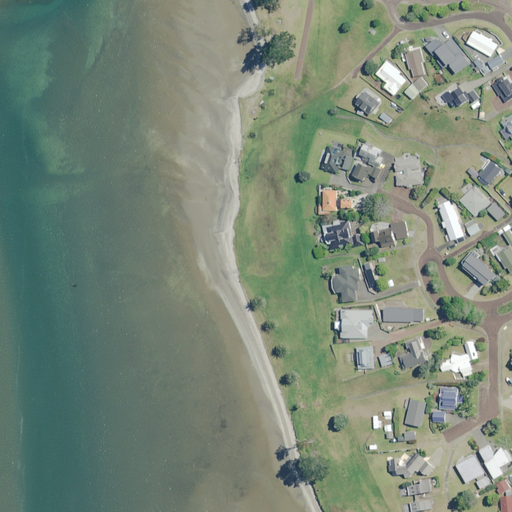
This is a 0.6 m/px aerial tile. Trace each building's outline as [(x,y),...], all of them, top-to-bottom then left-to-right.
[(499,44),(477,34),(472,46),(494,56),(499,44)] [(445,45),(441,40),(437,43),(436,40),(427,47),(434,56),(436,54),(440,60),(438,61),(444,69),(450,64),(458,74),(470,64),(462,54),(464,53),(453,38),(445,45)] [(425,62),(422,50),(407,54),(412,70),(413,69),(415,77),(426,75),(423,63),(425,62)] [(482,59),(476,62),(481,71),(484,75),(505,63),(501,56),(489,63),(490,66),(487,68),(482,59)] [(402,73),(388,61),(377,74),(389,83),(385,87),(395,96),(407,81),(400,75),(402,73)] [(511,80),(509,75),(505,78),(504,77),(498,81),(499,82),(494,86),(501,95),(502,94),(508,103),(511,99),(511,80)] [(414,85),(420,92),(428,85),(422,78),(414,85)] [(420,92),(414,85),(413,83),(404,91),(412,100),(420,92)] [(457,91),(454,86),(445,92),(436,98),(442,107),(450,102),(455,109),(469,100),(461,88),(457,91)] [(480,99),(475,91),(469,95),(474,103),(480,99)] [(380,102),(367,92),(363,97),(361,95),(355,101),(371,114),(380,102)] [(511,116),(503,122),(506,128),(502,131),(507,139),(511,136),(511,116)] [(381,150),(366,144),(360,158),(362,159),(355,176),(366,181),(369,175),(379,179),(383,168),(380,167),(384,157),(379,155),(381,150)] [(338,174),(340,168),(344,155),(345,151),(329,146),(327,151),(324,150),(320,162),(324,163),(322,169),(338,174)] [(503,170),(489,159),(478,173),(483,177),(480,181),(488,188),(503,170)] [(397,175),(398,186),(408,185),(409,188),(413,188),(413,185),(423,184),(422,173),(413,174),(413,170),(422,169),(421,160),(398,162),(399,171),(405,170),(405,174),(397,175)] [(492,203),(473,182),(463,191),(467,195),(461,201),(476,217),(492,203)] [(320,206),(320,215),(335,216),(336,211),(338,211),(338,208),(353,208),(354,201),(338,200),(338,191),(325,190),(325,206),(320,206)] [(465,236),(452,201),(440,206),(445,221),(443,222),(445,228),(448,227),(453,241),(465,236)] [(506,214),(496,203),(488,210),(499,221),(506,214)] [(409,238),(406,221),(390,224),(389,222),(371,226),(375,243),(382,241),(383,248),(396,245),(396,241),(409,238)] [(352,236),(350,222),(340,223),(340,224),(326,227),(330,250),(355,246),(355,247),(365,245),(363,235),(352,236)] [(481,231),(476,224),(468,229),(473,236),(481,231)] [(499,246),(492,250),(499,262),(502,261),(510,274),(511,272),(511,229),(510,225),(499,232),(501,235),(504,234),(511,247),(506,251),(505,249),(502,251),(499,246)] [(488,286),(498,274),(479,258),(482,255),(476,250),(463,265),(488,286)] [(463,262),(461,258),(453,264),(455,267),(463,262)] [(355,270),(355,266),(342,267),(343,275),(336,276),(337,293),(344,292),(344,302),(357,301),(357,291),(358,291),(358,281),(361,281),(360,270),(355,270)] [(377,277),(371,278),(372,285),(379,283),(377,277)] [(414,322),(415,309),(385,308),(385,322),(414,322)] [(369,339),(369,328),(370,328),(370,323),(375,323),(375,311),(343,310),(342,338),(369,339)] [(426,349),(423,337),(407,342),(411,354),(401,357),(405,370),(431,362),(428,352),(425,353),(424,350),(426,349)] [(479,359),(474,342),(466,344),(468,354),(453,358),(453,359),(441,362),(444,372),(453,369),(455,373),(463,371),(464,377),(474,375),(471,364),(475,363),(474,360),(479,359)] [(375,368),(374,347),(358,348),(360,369),(375,368)] [(393,364),(390,353),(380,356),(383,367),(393,364)] [(441,409),(457,411),(458,403),(464,404),(465,395),(458,395),(459,389),(442,388),(441,409)] [(428,403),(412,399),(407,424),(422,427),(428,403)] [(446,413),(435,412),(435,422),(446,423),(446,413)] [(411,443),(418,443),(418,439),(416,439),(416,432),(406,432),(406,437),(400,437),(400,441),(411,441),(411,443)] [(511,461),(511,456),(508,449),(505,450),(503,447),(496,456),(490,446),(480,451),(487,462),(486,463),(495,479),(505,474),(501,468),(511,461)] [(401,458),(407,463),(399,472),(408,480),(416,470),(420,473),(421,471),(427,477),(435,467),(417,452),(411,459),(405,453),(401,458)] [(458,466),(468,483),(476,479),(482,490),(492,484),(476,455),(458,466)] [(398,472),(398,459),(393,459),(393,457),(387,457),(387,465),(391,464),(391,472),(398,472)] [(433,492),(430,480),(418,482),(418,485),(399,488),(401,497),(433,492)] [(511,489),(506,480),(497,485),(501,494),(511,489)] [(511,511),(511,496),(502,498),(503,507),(500,508),(500,511),(511,511)] [(431,500),(401,505),(402,511),(419,511),(432,509),(431,500)]
